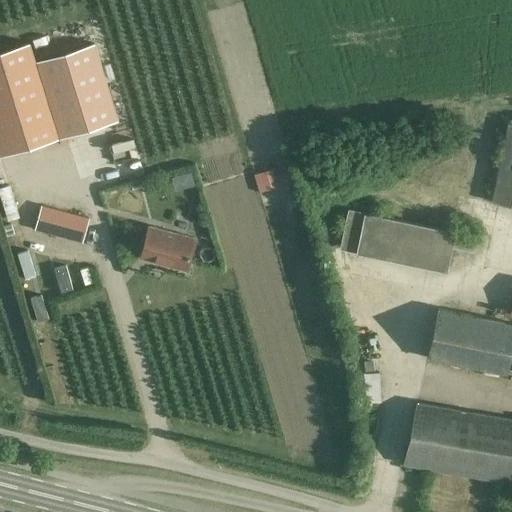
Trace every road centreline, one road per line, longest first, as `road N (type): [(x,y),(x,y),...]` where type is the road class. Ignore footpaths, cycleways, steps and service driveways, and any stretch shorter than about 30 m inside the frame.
road 1 (unclassified): [(0,432),(155,459),(336,511)]
road 2 (unclassified): [(281,511),(156,486),(67,504)]
